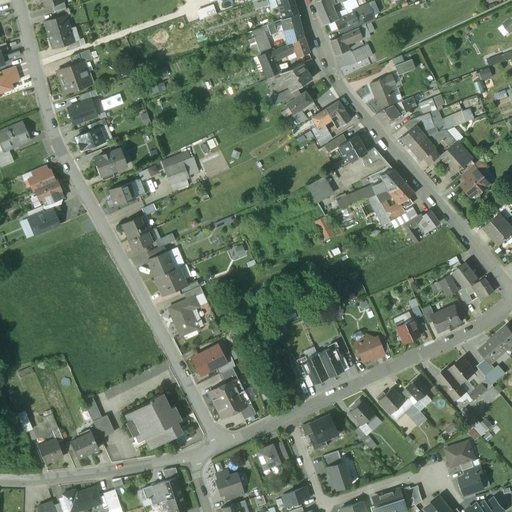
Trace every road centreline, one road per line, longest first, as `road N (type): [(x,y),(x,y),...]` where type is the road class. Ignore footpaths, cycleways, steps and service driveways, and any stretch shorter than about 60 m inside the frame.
road 1 (residential): [(18,0),(51,133),(219,446)]
road 2 (residential): [(498,278),(337,82),(304,0)]
road 3 (residential): [(511,303),(481,327),(289,416)]
road 4 (residential): [(189,458),(48,480),(0,478)]
road 5 (residential): [(322,504),(430,470),(459,504)]
